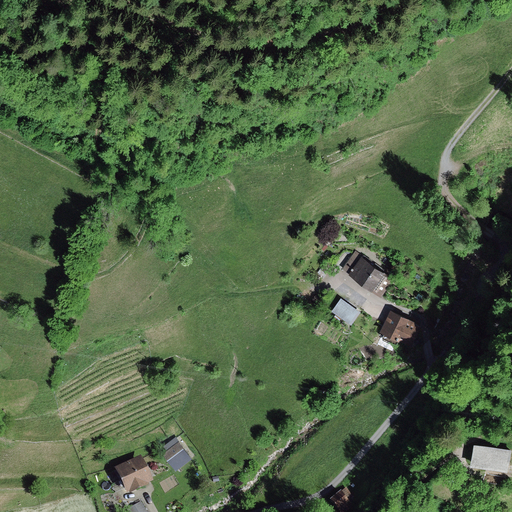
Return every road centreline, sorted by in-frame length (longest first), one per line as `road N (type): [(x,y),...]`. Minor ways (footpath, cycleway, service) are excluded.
road 1 (track): [(511,71),(444,166),(448,190),(499,238),(505,259),(434,366)]
road 2 (track): [(110,0),(211,39),(256,45),(326,35),(397,0)]
road 3 (track): [(262,511),(332,485),(434,366)]
road 4 (track): [(434,366),(425,322),(377,302),(338,273)]
